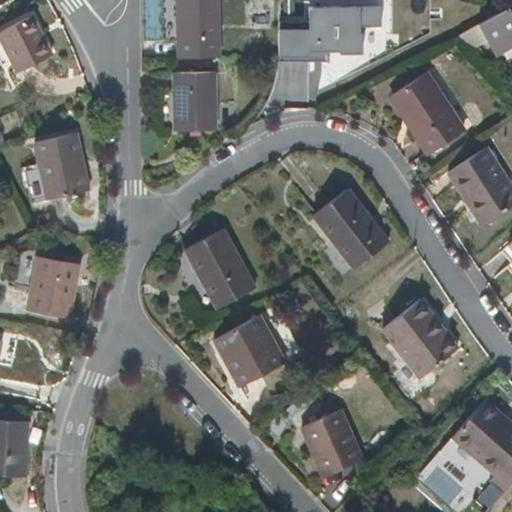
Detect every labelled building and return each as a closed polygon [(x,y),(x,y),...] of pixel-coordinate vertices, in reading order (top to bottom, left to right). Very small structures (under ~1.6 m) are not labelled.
[(176,0),(177,41),(220,41),(218,0),(176,0)] [(309,0),(309,24),(280,23),(280,53),(366,54),(366,26),(381,26),(380,0),(309,0)] [(499,13),(479,24),(494,56),(511,46),(511,13),(508,7),(499,13)] [(51,54),(31,15),(0,31),(0,34),(18,71),(51,54)] [(217,129),(216,73),(175,73),(174,130),(217,129)] [(466,131),(427,73),(392,96),(429,154),(466,131)] [(78,133),(35,141),(48,198),(90,189),(78,133)] [(511,207),(511,184),(489,147),(448,173),(483,227),(511,207)] [(391,239),(350,187),(313,215),(355,268),(391,239)] [(187,247),(218,307),(255,287),(224,228),(187,247)] [(37,255),(26,307),(70,317),(80,264),(37,255)] [(460,348),(421,299),(383,328),(421,377),(460,348)] [(286,361),(261,314),(215,338),(239,386),(286,361)] [(490,480),(505,492),(511,483),(511,420),(487,399),(455,438),(495,474),(490,480)] [(362,458),(340,409),(303,425),(323,475),(362,458)] [(0,418),(0,474),(27,476),(29,420),(0,418)]
